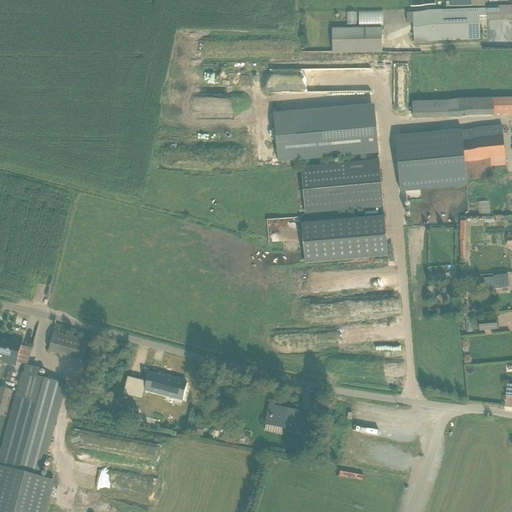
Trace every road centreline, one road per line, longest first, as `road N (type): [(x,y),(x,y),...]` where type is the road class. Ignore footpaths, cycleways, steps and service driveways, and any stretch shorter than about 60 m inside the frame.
road 1 (unclassified): [(0,305),(337,396),(511,416)]
road 2 (unknown): [(413,406),(386,127)]
